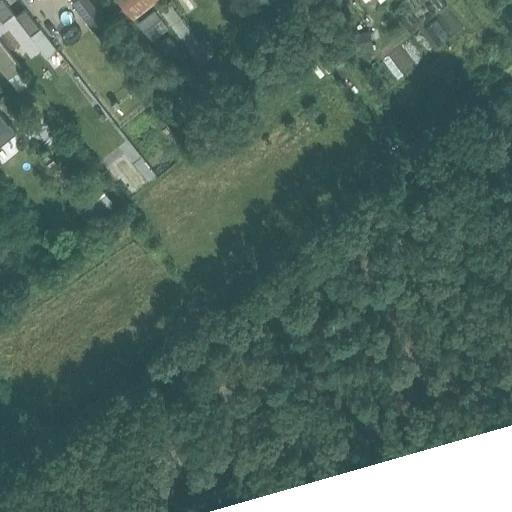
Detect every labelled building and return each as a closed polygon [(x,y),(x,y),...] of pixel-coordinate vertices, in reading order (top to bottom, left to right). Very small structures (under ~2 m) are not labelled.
[(0,0),(0,18),(2,21),(13,13),(3,0),(0,0)] [(90,0),(75,0),(71,3),(92,29),(105,19),(90,0)] [(119,0),(134,20),(162,0),(119,0)] [(169,0),(168,0),(158,8),(170,24),(181,16),(180,14),(181,13),(178,8),(176,9),(174,7),(176,5),(172,0),(171,2),(169,0)] [(193,0),(179,0),(188,12),(197,6),(193,0)] [(307,0),(289,16),(300,29),(333,0),(307,0)] [(364,0),(371,9),(383,0),(364,0)] [(449,35),(461,27),(448,7),(436,15),(449,35)] [(25,9),(15,16),(31,35),(40,27),(25,9)] [(154,10),(138,23),(144,32),(145,31),(152,40),(168,28),(154,10)] [(272,11),(247,33),(256,42),(280,20),(272,11)] [(359,33),(333,53),(340,62),(361,47),(362,50),(374,48),(367,15),(357,22),(359,33)] [(182,18),(172,26),(201,65),(213,56),(212,55),(215,53),(213,50),(210,52),(208,49),(211,47),(208,44),(206,46),(204,43),(206,41),(204,38),(199,42),(182,18)] [(76,22),(61,29),(67,40),(81,33),(76,22)] [(41,29),(30,37),(43,54),(53,45),(41,29)] [(167,36),(158,42),(168,56),(177,49),(176,48),(183,43),(178,36),(170,41),(167,36)] [(0,68),(8,78),(9,78),(18,90),(31,80),(0,40),(0,68)] [(58,50),(44,58),(51,70),(65,62),(58,50)] [(253,53),(235,62),(240,73),(258,64),(253,53)] [(1,99),(0,99),(0,107),(16,128),(17,129),(25,124),(20,117),(24,114),(13,99),(6,104),(1,99)] [(16,128),(0,107),(0,128),(5,124),(11,132),(16,128)] [(0,145),(0,170),(5,177),(17,167),(0,145)] [(47,153),(41,157),(53,174),(61,168),(53,158),(52,160),(47,153)] [(96,183),(77,199),(101,226),(120,209),(119,208),(126,202),(122,196),(114,203),(96,183)]
